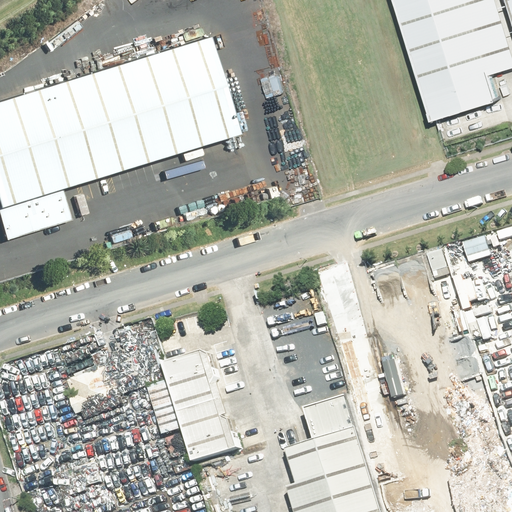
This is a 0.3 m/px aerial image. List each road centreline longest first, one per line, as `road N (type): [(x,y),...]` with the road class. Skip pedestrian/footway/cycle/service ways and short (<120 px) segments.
road 1 (unclassified): [(0,332),(511,171)]
road 2 (unknown): [(0,255),(109,221),(253,155),(269,127),(260,51),(225,0)]
road 3 (unknown): [(156,0),(0,80)]
